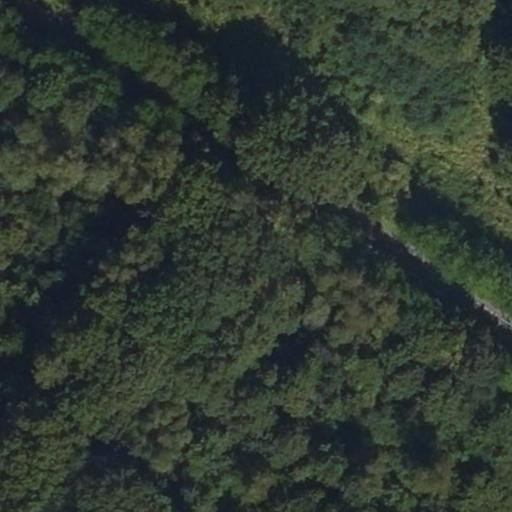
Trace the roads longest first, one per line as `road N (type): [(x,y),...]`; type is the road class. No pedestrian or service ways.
road 1 (secondary): [(1,0),(511,336)]
road 2 (track): [(290,190),(0,477)]
